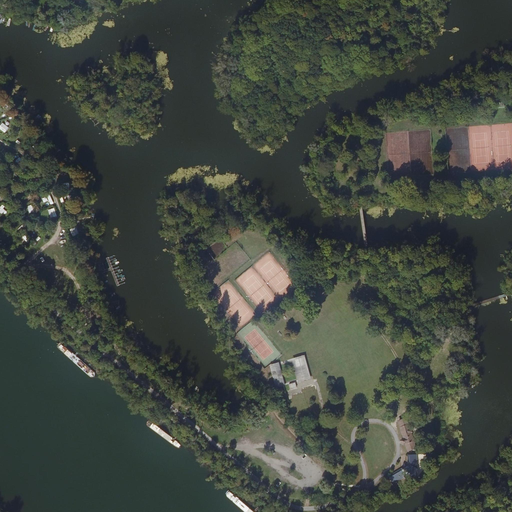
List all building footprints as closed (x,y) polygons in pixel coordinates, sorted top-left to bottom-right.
[(506,104),(505,90),(496,90),(497,104),(506,104)] [(0,128),(5,132),(9,127),(3,122),(0,125),(0,128)] [(443,305),(438,289),(428,292),(432,308),(443,305)] [(310,379),(304,356),(291,359),(298,383),(310,379)] [(284,386),(278,363),(269,365),(276,389),(284,386)] [(288,401),(285,391),(278,393),(281,403),(288,401)] [(409,424),(407,418),(398,421),(400,426),(409,424)] [(416,448),(409,424),(400,426),(403,437),(401,439),(401,440),(402,443),(403,445),(405,444),(407,450),(416,448)] [(418,471),(417,454),(407,455),(408,463),(410,462),(410,465),(403,469),(401,468),(389,475),(394,483),(405,477),(412,480),(418,476),(418,471)]
